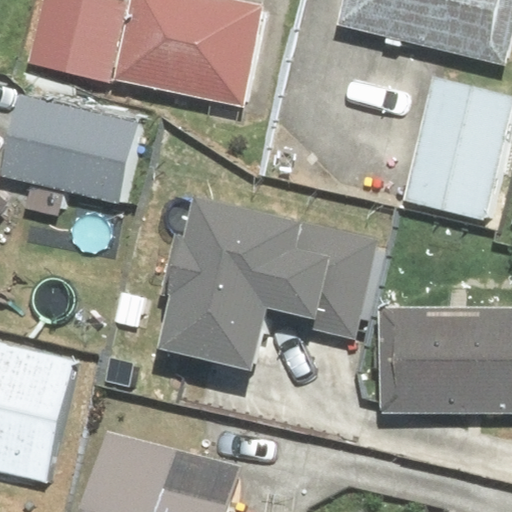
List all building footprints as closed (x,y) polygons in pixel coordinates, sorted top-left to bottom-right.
[(125,84),(138,0),(54,0),(43,71),(125,84)] [(279,8),(228,0),(147,0),(135,83),(264,103),(279,8)] [(511,0),(360,0),(353,29),(511,67),(511,0)] [(511,174),(511,90),(448,77),(421,205),(502,221),(511,174)] [(150,120),(32,98),(17,181),(135,203),(150,120)] [(0,183),(0,235),(26,207),(0,183)] [(394,240),(224,198),(213,241),(191,236),(176,296),(198,302),(185,355),(280,378),(293,325),(368,344),(394,240)] [(511,310),(397,311),(397,417),(511,417),(511,310)] [(87,362),(0,341),(0,468),(59,482),(87,362)] [(248,511),(260,469),(125,434),(104,511),(248,511)]
